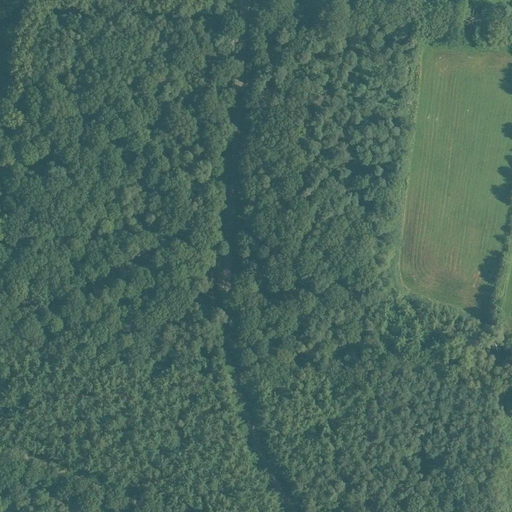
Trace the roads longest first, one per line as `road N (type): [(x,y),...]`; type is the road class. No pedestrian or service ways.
road 1 (unclassified): [(292,511),(240,400),(227,317),(245,0)]
road 2 (unclassified): [(153,511),(0,448)]
